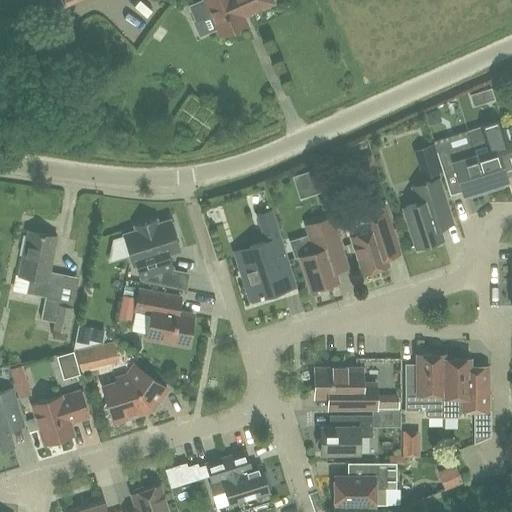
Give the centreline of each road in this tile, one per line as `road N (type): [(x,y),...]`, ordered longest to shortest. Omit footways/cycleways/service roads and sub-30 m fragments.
road 1 (residential): [(0,163),(139,180),(216,173),(511,46)]
road 2 (residential): [(43,480),(255,418),(272,405)]
road 3 (residential): [(272,405),(276,348),(377,307)]
road 4 (residential): [(498,470),(502,349),(494,334)]
road 5 (residential): [(494,334),(403,333),(377,307)]
